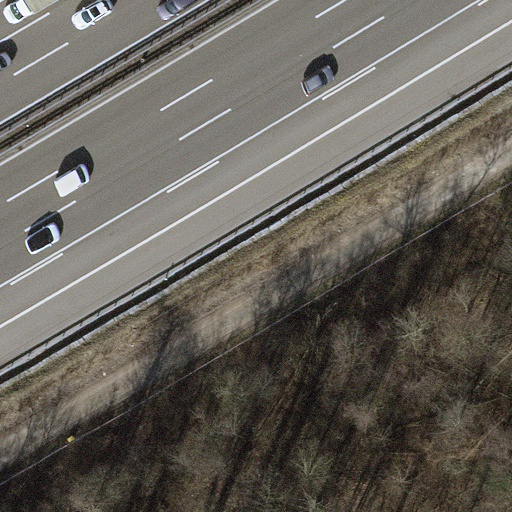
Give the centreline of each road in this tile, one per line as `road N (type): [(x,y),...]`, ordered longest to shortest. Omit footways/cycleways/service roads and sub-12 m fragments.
road 1 (track): [(0,457),(511,145)]
road 2 (motorway): [(0,225),(379,0)]
